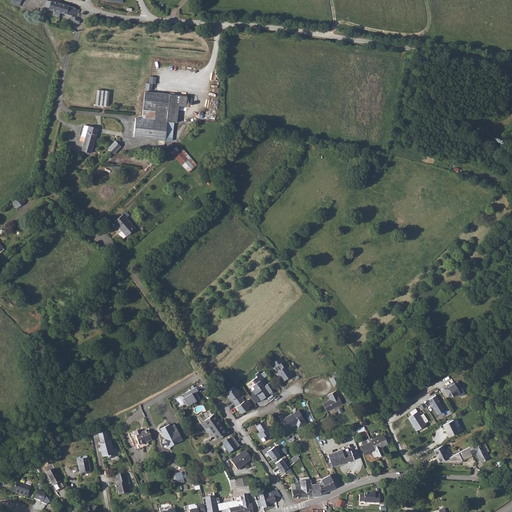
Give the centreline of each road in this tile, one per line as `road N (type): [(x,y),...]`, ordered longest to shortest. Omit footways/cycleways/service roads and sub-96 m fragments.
road 1 (unclassified): [(511,63),(271,26),(150,19)]
road 2 (residential): [(234,424),(109,240),(33,202),(3,219)]
road 3 (track): [(234,209),(333,322),(389,424)]
road 4 (unclassified): [(86,8),(61,104),(128,118),(126,142),(160,144)]
road 5 (unclassified): [(293,507),(356,482),(412,474)]
